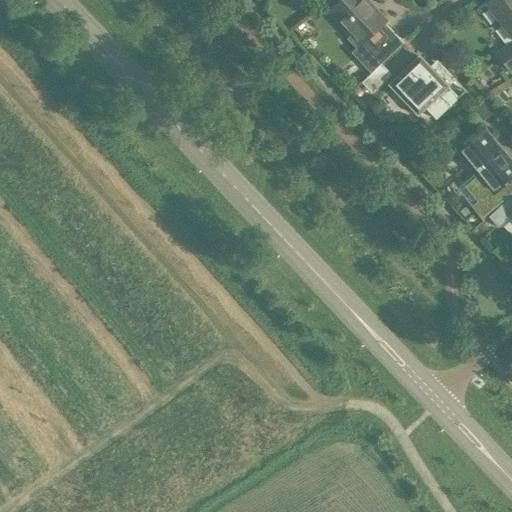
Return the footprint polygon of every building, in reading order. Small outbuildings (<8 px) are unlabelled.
[(339,0),(331,0),(324,7),(330,13),(352,37),(349,39),(358,49),(354,53),(373,73),(380,66),(404,44),(385,24),(387,22),(366,0),(343,0),(342,2),(339,0)] [(511,0),(494,0),(488,5),(511,36),(511,42),(498,53),(511,72),(511,0)] [(419,116),(426,109),(437,120),(460,98),(449,86),(456,80),(444,67),(436,74),(420,56),(390,85),(419,116)] [(373,94),(392,76),(382,65),(363,83),(371,92),(373,94)] [(363,83),(355,91),(363,100),(371,92),(363,83)] [(482,101),(472,110),(481,121),(491,112),(482,101)] [(477,201),(471,205),(482,219),(509,196),(511,193),(511,162),(485,130),(458,152),(478,175),(464,186),(477,201)] [(511,219),(511,200),(510,198),(489,217),(499,228),(510,217),(511,219)]
